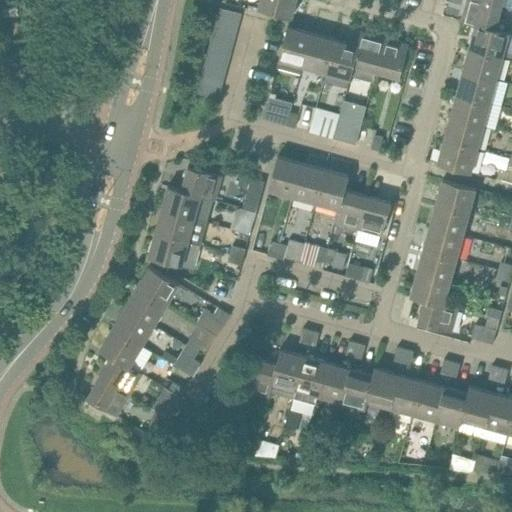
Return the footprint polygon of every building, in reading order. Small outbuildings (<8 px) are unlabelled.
[(292,17),(296,0),(260,0),(258,8),(292,17)] [(495,29),(495,28),(501,6),(479,0),(467,0),(462,21),(475,25),(476,24),(495,29)] [(220,7),(217,19),(239,25),(242,13),(220,7)] [(236,35),(239,25),(217,19),(214,29),(236,35)] [(509,32),(495,28),(495,29),(476,24),(475,25),(469,47),(503,56),(509,32)] [(303,66),(312,32),(288,26),(279,59),(298,64),(303,66)] [(233,46),(236,35),(214,29),(211,40),(233,46)] [(376,71),(385,37),(361,31),(357,45),(358,45),(353,65),(354,65),(376,71)] [(326,72),(335,39),(312,32),(303,66),(326,72)] [(409,44),(385,37),(376,71),(381,72),(400,77),(409,44)] [(358,45),(357,45),(335,39),(326,72),(350,79),(354,65),(353,65),(358,45)] [(230,56),(233,46),(211,40),(208,50),(230,56)] [(496,79),(503,56),(469,47),(463,70),(496,79)] [(227,67),(230,56),(208,50),(205,61),(227,67)] [(225,77),(227,67),(205,61),(203,71),(225,77)] [(490,102),(496,79),(463,70),(457,93),(490,102)] [(222,87),(225,77),(203,71),(200,81),(222,87)] [(219,98),(222,87),(200,81),(197,92),(219,98)] [(484,126),(490,102),(457,93),(450,116),(484,126)] [(269,94),(263,118),(279,123),(287,125),(290,111),(293,101),(269,94)] [(299,113),(290,111),(287,125),(295,127),(299,113)] [(340,114),(334,138),(341,140),(356,144),(363,117),(341,111),(340,114)] [(477,149),(484,126),(450,116),(444,140),(477,149)] [(333,137),(337,124),(328,122),(325,135),(333,137)] [(375,134),(371,148),(380,150),(384,137),(375,134)] [(476,153),(477,149),(444,140),(437,163),(471,172),(476,153)] [(293,196),(302,162),(278,156),(269,189),(288,194),(293,196)] [(316,202),(325,168),(302,162),(293,196),(316,202)] [(188,166),(182,189),(182,190),(201,196),(201,197),(215,201),(217,195),(222,175),(188,166)] [(349,175),(325,168),(316,202),(338,208),(339,208),(344,189),(345,189),(349,175)] [(241,174),(238,185),(248,188),(251,177),(241,174)] [(256,212),(265,181),(251,177),(248,188),(243,208),(256,212)] [(476,188),(443,178),(436,203),(470,212),(471,207),(476,188)] [(182,190),(182,189),(168,185),(162,210),(195,219),(201,197),(201,196),(182,190)] [(368,195),(345,189),(344,189),(339,208),(338,208),(334,222),(358,229),(368,195)] [(382,235),(391,202),(368,195),(358,229),(363,230),(382,235)] [(470,212),(436,203),(430,226),(463,235),(470,212)] [(254,220),(256,212),(243,208),(240,216),(254,220)] [(195,219),(162,210),(155,233),(188,242),(195,219)] [(463,235),(430,226),(423,249),(457,258),(463,235)] [(188,242),(155,233),(149,256),(182,265),(187,246),(188,242)] [(276,256),(280,243),(271,241),(268,254),(276,256)] [(324,262),(328,248),(305,242),(300,261),(315,265),(316,259),(324,262)] [(288,245),(280,243),(276,256),(284,259),(288,245)] [(232,245),(230,253),(244,257),(246,248),(232,245)] [(336,250),(328,248),(324,262),(333,264),(336,250)] [(451,281),(457,258),(423,249),(417,272),(451,281)] [(242,265),(244,257),(230,253),(228,261),(242,265)] [(511,273),(511,264),(501,261),(499,270),(511,273)] [(179,283),(150,265),(137,287),(167,305),(169,300),(179,283)] [(361,280),(369,282),(373,269),(365,266),(361,280)] [(510,282),(511,274),(511,273),(499,270),(496,278),(510,282)] [(444,303),(451,281),(417,272),(410,296),(424,300),(425,299),(444,304),(444,303)] [(167,305),(137,287),(125,307),(154,325),(167,305)] [(458,307),(444,303),(444,304),(425,299),(424,300),(418,322),(451,332),(457,312),(458,307)] [(486,315),(488,315),(500,319),(502,310),(489,306),(486,315)] [(154,325),(125,307),(112,328),(142,346),(154,325)] [(218,307),(214,314),(226,321),(230,314),(218,307)] [(493,343),(497,329),(500,319),(488,315),(485,326),(475,324),(472,337),(493,343)] [(269,333),(273,319),(264,317),(261,330),(269,333)] [(142,346),(112,328),(99,349),(112,356),(129,366),(130,365),(142,346)] [(308,343),(311,330),(303,328),(299,341),(308,343)] [(320,332),(311,330),(308,343),(316,346),(320,332)] [(191,337),(186,344),(198,351),(203,344),(191,337)] [(354,356),(358,342),(349,340),(346,354),(354,356)] [(366,345),(358,342),(354,356),(362,358),(366,345)] [(194,359),(198,351),(186,344),(182,352),(194,359)] [(402,362),(406,348),(397,346),(394,359),(402,362)] [(295,388),(305,355),(280,348),(276,362),(277,363),(272,382),(273,382),(295,388)] [(410,364),(414,350),(406,348),(402,362),(410,364)] [(177,359),(174,365),(193,376),(201,363),(194,359),(182,352),(177,359)] [(316,404),(319,395),(328,361),(305,355),(295,388),(293,398),(316,404)] [(142,373),(130,365),(129,366),(112,356),(100,376),(130,394),(142,373)] [(277,363),(276,362),(253,356),(244,389),(263,395),(269,396),(273,382),(272,382),(277,363)] [(449,374),(452,361),(444,359),(440,372),(449,374)] [(342,401),(351,368),(328,361),(319,395),(342,401)] [(457,377),(461,363),(452,361),(449,374),(457,377)] [(497,380),(501,367),(492,364),(489,378),(497,380)] [(390,407),(399,373),(375,367),(373,374),(374,374),(367,400),(368,401),(390,407)] [(505,382),(509,369),(501,367),(497,380),(505,382)] [(374,374),(373,374),(351,368),(342,401),(366,408),(368,401),(367,400),(374,374)] [(413,413),(422,380),(399,373),(390,407),(413,413)] [(130,394),(100,376),(87,397),(117,415),(127,398),(130,394)] [(436,420),(446,386),(422,380),(413,413),(436,420)] [(181,396),(186,388),(173,381),(169,389),(181,396)] [(485,425),(494,392),(469,385),(467,392),(469,393),(461,419),(462,419),(485,425)] [(469,393),(467,392),(446,386),(436,420),(461,426),(462,419),(461,419),(469,393)] [(508,432),(511,415),(511,396),(494,392),(485,425),(508,432)] [(168,417),(172,410),(160,403),(156,410),(168,417)] [(164,425),(168,417),(156,410),(152,417),(164,425)] [(453,453),(449,468),(457,470),(457,469),(461,455),(453,453)]
